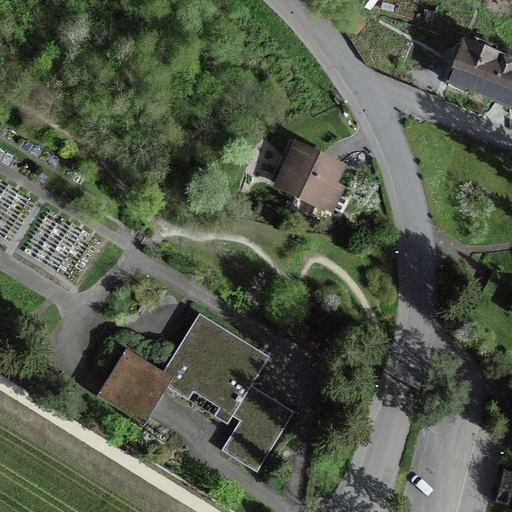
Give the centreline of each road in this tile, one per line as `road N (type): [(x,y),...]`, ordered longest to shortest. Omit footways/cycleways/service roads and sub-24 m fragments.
road 1 (residential): [(362,98),(403,192),(415,307),(365,511)]
road 2 (residential): [(511,143),(393,95),(362,98)]
road 3 (residential): [(288,0),(362,98)]
